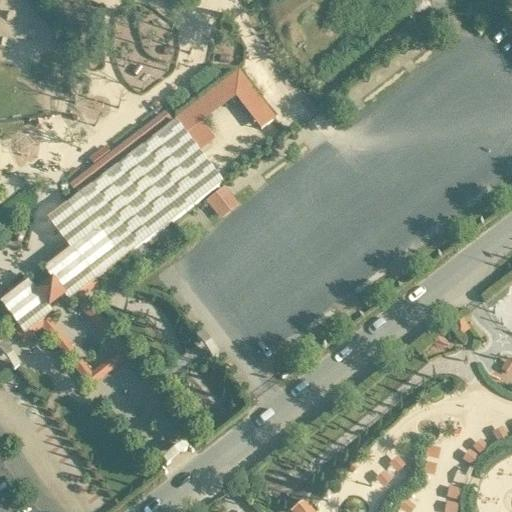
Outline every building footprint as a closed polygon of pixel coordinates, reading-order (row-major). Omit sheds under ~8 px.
[(234,100),(259,133),(275,121),(239,73),(173,122),(175,124),(199,155),(214,143),(201,126),(234,100)] [(164,113),(66,187),(75,198),(173,125),(164,113)] [(175,124),(47,222),(59,238),(69,252),(42,273),(49,282),(63,301),(66,305),(94,283),(133,253),(222,186),(199,155),(175,124)] [(205,203),(221,221),(239,205),(224,187),(205,203)] [(132,359),(95,312),(85,298),(98,288),(94,283),(66,305),(70,309),(76,305),(85,316),(115,356),(103,366),(91,375),(86,370),(69,347),(57,331),(52,324),(56,321),(52,317),(24,338),(0,306),(27,285),(29,284),(25,279),(0,297),(0,316),(23,346),(42,330),(48,337),(60,353),(78,376),(90,392),(110,376),(132,359)] [(42,288),(34,294),(48,312),(57,306),(63,301),(49,282),(42,288)] [(27,285),(0,306),(24,338),(52,317),(48,312),(34,294),(27,285)] [(288,511),(313,511),(303,500),(288,511)]
